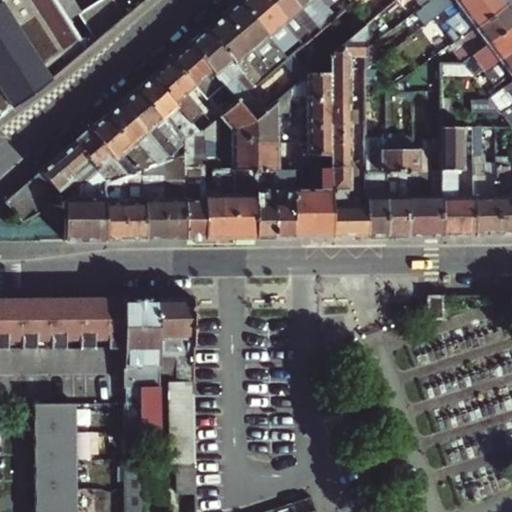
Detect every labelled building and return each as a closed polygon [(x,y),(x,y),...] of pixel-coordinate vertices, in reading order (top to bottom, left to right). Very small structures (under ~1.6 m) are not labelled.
[(0,0),(0,88),(13,107),(53,78),(0,0)] [(0,0),(53,78),(87,50),(68,21),(54,0),(0,0)] [(73,0),(54,0),(68,21),(75,17),(95,42),(103,37),(83,11),(81,12),(73,0)] [(115,0),(99,0),(83,11),(103,37),(127,16),(115,0)] [(265,0),(239,0),(239,1),(288,58),(294,52),(303,44),(299,39),(295,42),(292,38),(295,35),(284,22),(265,0)] [(294,0),(265,0),(284,22),(293,14),(312,37),(320,30),(300,7),(294,0)] [(294,0),(300,7),(309,0),(328,23),(336,17),(331,12),(327,15),(323,10),(327,7),(321,0),(294,0)] [(309,0),(300,7),(320,30),(328,23),(309,0)] [(349,0),(337,0),(345,9),(352,3),(349,0)] [(455,0),(423,0),(426,4),(430,9),(435,15),(446,7),(455,0)] [(478,0),(455,0),(446,7),(435,15),(437,18),(448,10),(454,18),(478,0)] [(507,4),(503,0),(478,0),(454,18),(443,26),(455,42),(507,4)] [(239,1),(222,15),(263,61),(275,52),(283,62),(286,60),(288,58),(239,1)] [(394,2),(384,10),(401,10),(394,2)] [(462,61),(511,23),(511,11),(507,4),(455,42),(462,51),(457,54),(462,61)] [(303,44),(312,37),(293,14),(284,22),(295,35),(299,39),(303,44)] [(206,29),(236,64),(244,57),(263,79),(271,72),(266,66),(262,69),(258,65),(263,61),(222,15),(206,29)] [(511,49),(511,23),(462,61),(474,78),(511,49)] [(328,67),(348,67),(348,55),(363,55),(363,28),(327,58),(328,67)] [(206,29),(188,44),(224,86),(237,101),(250,90),(238,76),(243,72),(236,64),(206,29)] [(188,44),(171,59),(194,86),(207,100),(224,86),(188,44)] [(511,49),(474,78),(486,94),(510,76),(511,77),(511,49)] [(302,79),(311,72),(294,52),(288,58),(286,60),(302,79)] [(307,99),(328,99),(328,67),(327,58),(311,72),(302,79),(292,88),(292,96),(307,95),(307,99)] [(150,77),(199,134),(203,131),(213,122),(187,91),(194,86),(171,59),(150,77)] [(348,67),(328,67),(328,99),(328,100),(348,100),(348,67)] [(199,134),(150,77),(136,89),(179,140),(183,139),(195,135),(199,134)] [(511,106),(511,81),(489,98),(501,114),(511,106)] [(0,116),(13,107),(0,88),(0,116)] [(254,121),(254,138),(254,142),(278,142),(278,111),(292,110),(292,96),(292,88),(254,121)] [(136,89),(121,102),(169,159),(170,159),(175,157),(183,154),(183,139),(179,140),(136,89)] [(329,125),(328,100),(328,99),(307,99),(307,126),(329,125)] [(348,100),(328,100),(329,125),(329,131),(349,131),(348,100)] [(231,129),(231,139),(254,138),(254,121),(237,101),(226,111),(220,116),(231,129)] [(121,102),(105,116),(147,166),(169,159),(121,102)] [(147,166),(105,116),(90,128),(128,173),(143,168),(147,166)] [(219,145),(219,139),(219,130),(217,119),(213,122),(203,131),(203,146),(219,145)] [(330,152),(329,131),(329,125),(307,126),(307,152),(308,152),(330,152)] [(90,128),(75,142),(100,171),(107,180),(128,173),(90,128)] [(441,195),(441,235),(474,234),(474,196),(456,196),(455,172),(463,172),(463,129),(440,130),(441,195)] [(349,131),(329,131),(330,152),(330,165),(349,165),(349,131)] [(184,199),(185,238),(205,238),(204,189),(203,171),(203,167),(196,167),(195,135),(183,139),(183,154),(184,199)] [(231,139),(231,171),(232,171),(254,171),(254,142),(254,138),(231,139)] [(100,171),(75,142),(40,171),(60,195),(65,191),(76,191),(100,171)] [(279,170),(278,149),(278,142),(254,142),(254,171),(273,170),(279,170)] [(219,160),(219,145),(203,146),(203,161),(219,160)] [(405,171),(429,171),(429,150),(396,151),(396,172),(391,172),(391,178),(385,178),(386,235),(406,235),(405,171)] [(386,235),(385,178),(385,172),(380,172),(379,151),(364,151),(365,205),(365,236),(386,235)] [(391,178),(391,172),(396,172),(396,151),(379,151),(380,172),(385,172),(385,178),(391,178)] [(183,154),(175,157),(176,199),(184,199),(183,154)] [(164,239),(185,238),(184,199),(176,199),(175,157),(170,159),(170,165),(163,165),(164,239)] [(511,233),(511,198),(507,198),(510,191),(510,158),(495,158),(495,164),(495,174),(496,234),(511,233)] [(144,239),(164,239),(163,165),(170,165),(170,159),(169,159),(147,166),(143,168),(144,239)] [(473,174),(495,174),(495,164),(473,165),(473,174)] [(295,186),(291,186),(292,237),(296,237),(331,236),(330,191),(330,165),(318,166),(319,185),(295,186)] [(330,165),(330,191),(347,191),(358,191),(358,187),(349,187),(349,180),(358,180),(358,165),(349,165),(330,165)] [(128,173),(107,180),(103,181),(104,240),(144,239),(143,168),(128,173)] [(274,237),(273,202),(273,178),(273,170),(254,171),(256,237),(274,237)] [(273,202),(274,237),(292,237),(291,186),(291,170),(286,170),(279,170),(273,170),(273,178),(278,178),(279,191),(280,192),(281,202),(273,202)] [(60,195),(40,171),(4,201),(23,223),(63,199),(60,195)] [(103,181),(107,180),(100,171),(76,191),(76,199),(63,199),(63,240),(104,240),(103,181)] [(205,238),(233,238),(233,195),(225,195),(224,171),(211,171),(211,188),(204,189),(205,238)] [(231,171),(224,171),(225,195),(233,195),(232,171),(231,171)] [(233,195),(233,238),(256,237),(254,171),(232,171),(233,195)] [(429,195),(429,171),(405,171),(406,235),(441,235),(441,195),(429,195)] [(496,234),(495,174),(473,174),(474,196),(474,234),(496,234)] [(347,191),(330,191),(331,236),(362,236),(365,236),(365,205),(362,206),(357,206),(357,198),(347,198),(347,191)] [(159,435),(195,435),(193,324),(193,298),(157,299),(159,435)] [(0,300),(0,349),(124,348),(124,299),(0,300)] [(159,435),(157,299),(124,299),(124,348),(125,456),(126,511),(316,511),(316,510),(308,511),(160,511),(160,467),(141,467),(141,435),(159,435)] [(35,404),(36,511),(77,511),(77,404),(35,404)]
